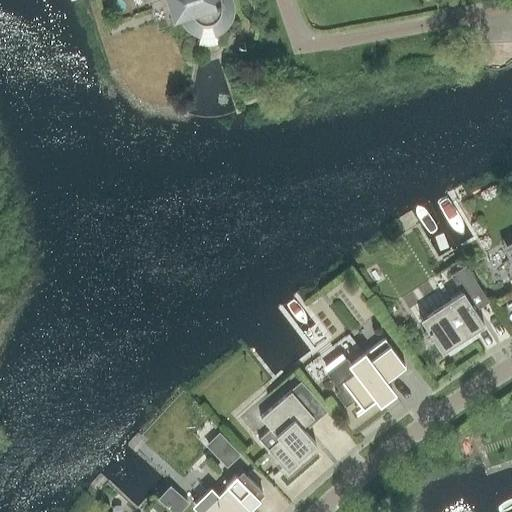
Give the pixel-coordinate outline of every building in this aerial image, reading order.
[(176,0),(181,16),(183,20),(185,24),(188,27),(192,30),(196,32),(200,34),(199,37),(200,37),(199,43),(202,44),(206,44),(210,44),(214,44),(217,43),(215,37),(216,36),(215,33),(219,31),(223,29),(226,25),(229,22),(231,17),(232,13),(232,8),(232,3),(230,0),(176,0)] [(442,352),(484,324),(475,310),(489,301),(466,265),(451,275),(462,292),(421,319),(442,352)] [(347,357),(327,372),(340,389),(336,392),(346,406),(355,399),(364,410),(391,389),(385,381),(405,366),(385,339),(352,364),(347,357)] [(302,428),(314,417),(291,391),(261,417),(271,429),(259,439),(288,473),(311,453),(309,450),(316,443),(302,428)] [(241,453),(220,431),(206,444),(227,466),(241,453)] [(218,500),(216,497),(213,495),(211,494),(208,494),(205,495),(203,496),(201,498),(200,500),(199,503),(200,506),(200,508),(202,510),(203,511),(241,511),(247,506),(250,509),(260,499),(257,496),(262,491),(244,473),(239,478),(236,476),(226,486),(229,489),(218,500)] [(170,485),(158,498),(173,511),(180,511),(189,502),(170,485)] [(161,511),(165,508),(157,501),(153,506),(159,511),(161,511)]
